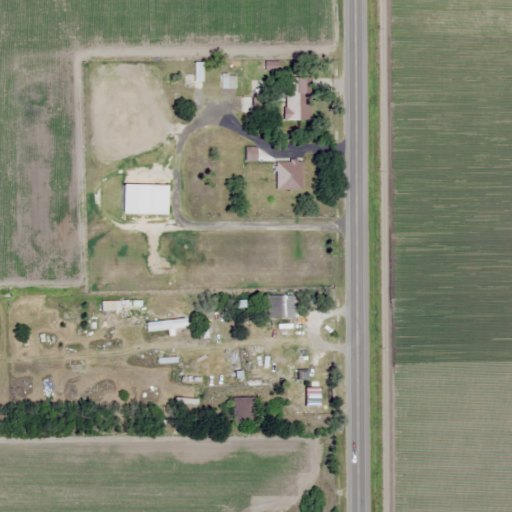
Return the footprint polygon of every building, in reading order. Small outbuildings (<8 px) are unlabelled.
[(309,77),(282,77),(282,120),(309,120),(309,77)] [(299,190),(299,161),(274,161),(274,190),(299,190)] [(165,184),(119,184),(119,213),(165,213),(165,184)] [(291,295),(265,295),(265,318),(291,318),(291,295)] [(230,425),(250,425),(250,397),(230,397),(230,425)]
